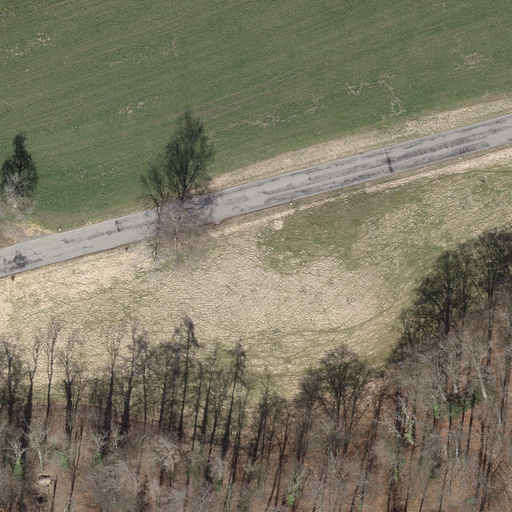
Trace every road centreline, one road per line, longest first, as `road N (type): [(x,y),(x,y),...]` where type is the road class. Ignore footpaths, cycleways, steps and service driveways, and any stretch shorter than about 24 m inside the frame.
road 1 (track): [(0,422),(98,418),(262,455),(339,449),(407,413),(475,346),(511,328)]
road 2 (tertiary): [(0,261),(511,123)]
